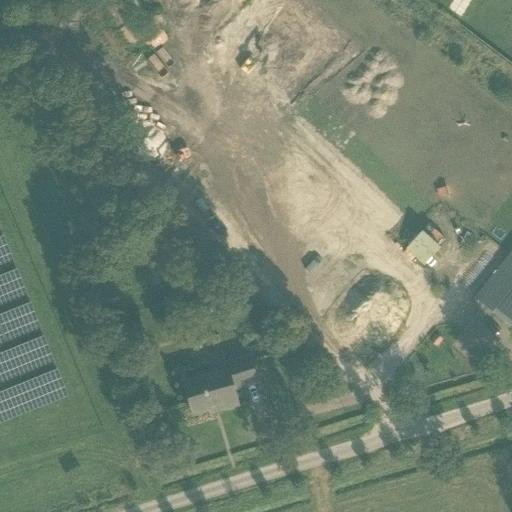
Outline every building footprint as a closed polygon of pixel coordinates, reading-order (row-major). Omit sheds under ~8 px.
[(511,66),(511,0),(471,0),(453,29),(511,66)] [(438,49),(388,123),(493,193),(507,172),(511,174),(511,104),(470,76),(479,63),(464,53),(458,62),(438,49)] [(274,105),(207,175),(330,289),(396,219),(274,105)] [(508,325),(511,320),(511,252),(475,299),(508,325)] [(177,298),(150,306),(155,323),(182,315),(177,298)] [(255,382),(249,363),(248,359),(224,366),(226,371),(183,384),(192,414),(220,406),(221,410),(236,405),(231,389),(255,382)]
